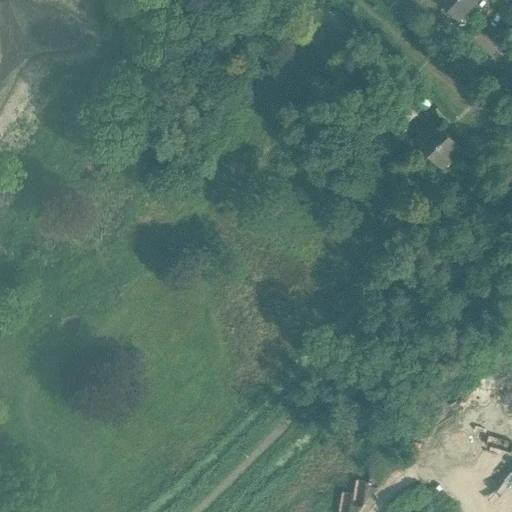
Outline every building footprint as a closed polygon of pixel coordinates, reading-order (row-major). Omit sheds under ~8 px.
[(436,10),(424,0),(410,0),(408,3),(427,20),(436,10)] [(435,0),(435,1),(458,21),(476,0),(435,0)] [(375,131),(393,114),(385,105),(367,123),(375,131)] [(443,169),(462,151),(434,122),(415,140),(443,169)] [(366,126),(358,134),(367,144),(375,136),(366,126)] [(511,337),(497,355),(511,368),(511,337)] [(511,368),(497,355),(480,374),(508,398),(511,395),(511,393),(511,368)] [(480,374),(464,393),(491,417),(494,414),(505,401),(511,406),(511,396),(511,395),(508,398),(480,374)] [(464,393),(447,412),(475,436),(478,433),(489,420),(496,427),(502,421),(494,414),(491,417),(464,393)] [(447,412),(431,431),(458,455),(461,452),(472,439),(480,446),(485,440),(478,433),(475,436),(447,412)] [(431,431),(414,450),(442,474),(445,471),(456,458),(463,465),(469,459),(461,452),(458,455),(431,431)] [(414,450),(397,470),(425,494),(439,477),(447,484),(452,478),(445,471),(442,474),(414,450)]
